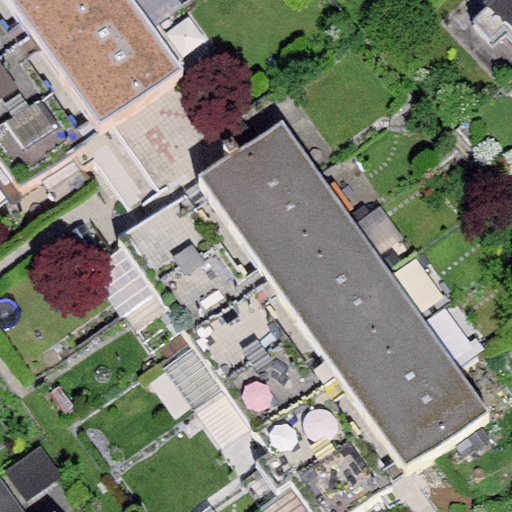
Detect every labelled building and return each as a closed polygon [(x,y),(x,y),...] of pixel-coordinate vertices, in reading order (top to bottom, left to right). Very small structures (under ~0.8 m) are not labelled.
[(16,0),(42,36),(91,0),(16,0)] [(125,0),(91,0),(42,36),(76,84),(149,32),(125,0)] [(511,0),(489,0),(498,9),(493,14),(511,34),(511,0)] [(0,28),(0,64),(17,52),(0,28)] [(149,32),(76,84),(111,133),(184,81),(149,32)] [(17,52),(0,64),(0,137),(52,100),(17,52)] [(52,100),(0,137),(0,169),(20,197),(75,158),(84,170),(95,161),(52,100)] [(283,133),(210,184),(245,233),(317,181),(283,133)] [(94,188),(83,171),(50,194),(61,210),(94,188)] [(317,181),(245,233),(279,281),(351,229),(317,181)] [(154,298),(221,250),(186,201),(119,249),(154,298)] [(351,229),(279,281),(314,329),(386,277),(351,229)] [(221,250),(154,298),(189,346),(256,299),(221,250)] [(386,277),(314,329),(349,378),(421,326),(386,277)] [(256,299),(189,346),(224,394),(290,347),(256,299)] [(421,326),(349,378),(383,425),(455,374),(421,326)] [(290,347),(224,394),(257,442),(325,394),(290,347)] [(455,374),(383,425),(418,474),(490,422),(455,374)] [(325,394),(257,442),(273,463),(260,473),(278,499),(292,489),(359,442),(325,394)] [(359,442),(292,489),(307,511),(364,511),(382,500),(390,511),(402,503),(359,442)] [(11,477),(28,501),(58,480),(42,456),(11,477)] [(0,511),(13,511),(0,492),(0,511)]
